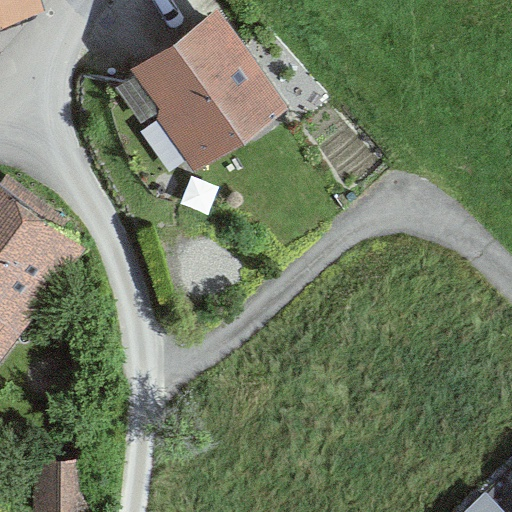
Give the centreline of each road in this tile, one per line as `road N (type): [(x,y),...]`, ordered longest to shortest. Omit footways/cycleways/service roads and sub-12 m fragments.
road 1 (track): [(144,377),(123,511)]
road 2 (residential): [(0,93),(85,0)]
